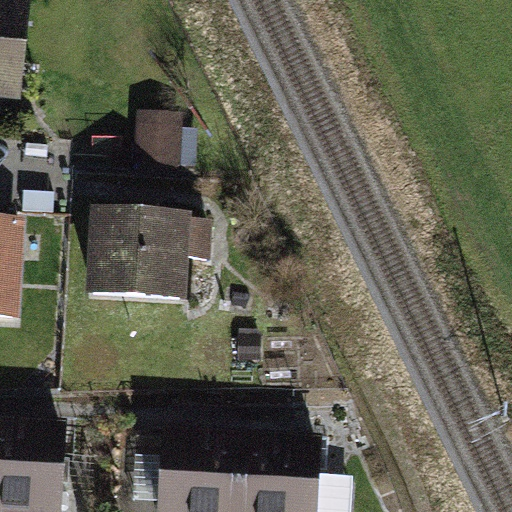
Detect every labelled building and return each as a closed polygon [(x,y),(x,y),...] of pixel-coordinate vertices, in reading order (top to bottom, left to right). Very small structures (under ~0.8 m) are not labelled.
[(24,0),(0,0),(0,101),(18,103),(24,0)] [(0,318),(22,319),(24,219),(0,218),(0,318)] [(187,219),(91,219),(90,301),(187,301),(187,219)] [(62,424),(0,421),(0,506),(59,508),(62,424)] [(312,511),(315,441),(151,434),(148,511),(312,511)]
